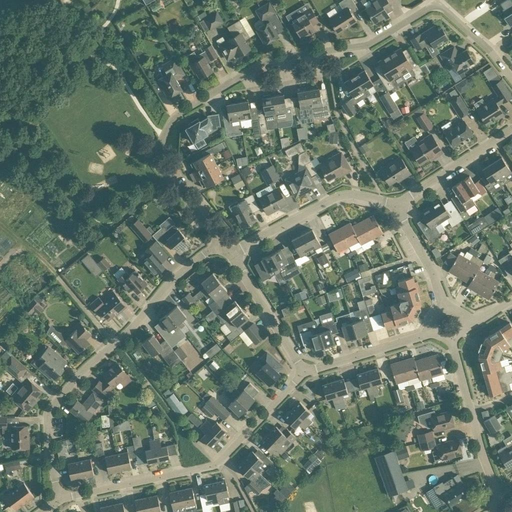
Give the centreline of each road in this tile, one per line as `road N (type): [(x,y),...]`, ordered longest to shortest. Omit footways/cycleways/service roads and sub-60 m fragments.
road 1 (residential): [(511,79),(435,3),(367,46),(272,58),(180,110),(159,144),(160,169),(219,247)]
road 2 (residential): [(60,499),(51,407),(175,278),(219,247)]
road 3 (residential): [(60,499),(214,466),(303,373)]
road 4 (residential): [(233,253),(342,195),(400,205)]
road 5 (residential): [(492,511),(497,495),(452,338)]
road 6 (residential): [(303,373),(233,253)]
road 7 (residential): [(303,373),(434,331)]
road 8 (residential): [(400,205),(511,130)]
